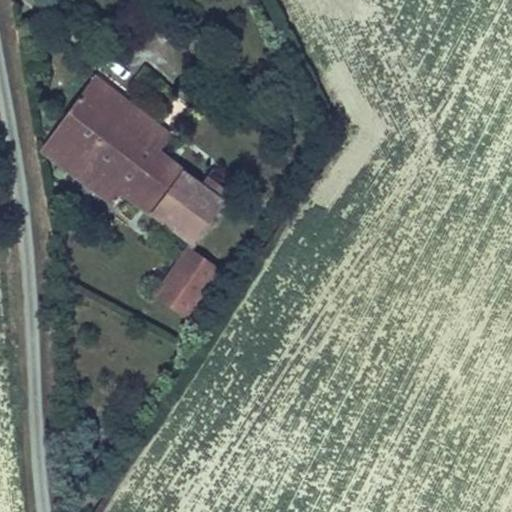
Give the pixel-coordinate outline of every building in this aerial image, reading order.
[(185,173),(156,152),(112,120),(127,102),(93,76),(41,148),(74,174),(81,165),(121,193),(153,216),(185,173)] [(156,152),(171,132),(127,102),(112,120),(156,152)] [(114,202),(121,193),(81,165),(74,174),(114,202)] [(194,245),(222,206),(199,189),(202,185),(185,173),(153,216),(194,245)] [(228,211),(237,199),(208,177),(202,185),(199,189),(222,206),(228,211)] [(184,243),(150,295),(185,318),(219,266),(184,243)]
